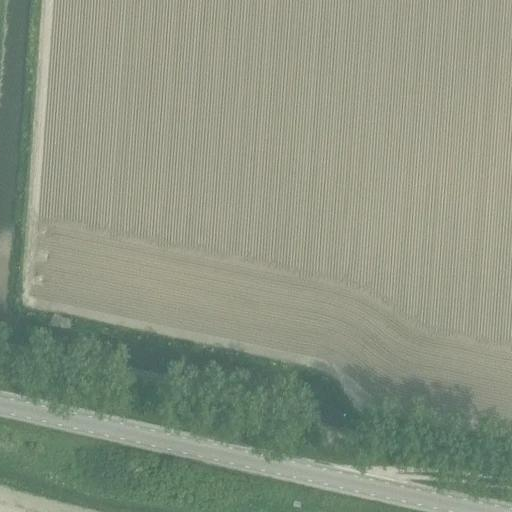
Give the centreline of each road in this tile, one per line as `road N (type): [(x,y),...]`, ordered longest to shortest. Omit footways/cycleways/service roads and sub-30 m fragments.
road 1 (tertiary): [(486,511),(0,405)]
road 2 (track): [(328,478),(434,475),(511,484)]
